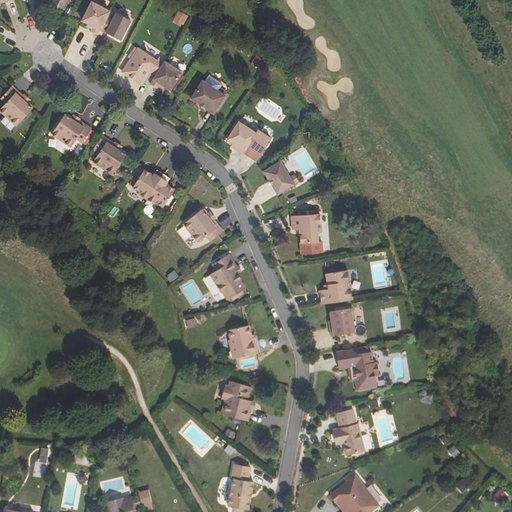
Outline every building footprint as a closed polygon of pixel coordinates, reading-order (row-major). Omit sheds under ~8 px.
[(109,12),(91,2),(82,21),(87,24),(92,26),(91,29),(90,31),(97,35),(99,30),(114,37),(115,35),(118,36),(116,39),(119,40),(129,20),(115,13),(112,18),(107,16),(109,12)] [(175,12),(173,22),(183,25),(186,15),(175,12)] [(156,62),(137,50),(121,74),(140,86),(147,76),(144,74),(147,70),(149,72),(156,76),(150,85),(157,89),(160,84),(171,91),(182,73),(165,62),(158,58),(156,62)] [(209,76),(205,83),(218,91),(220,89),(222,84),(209,76)] [(203,81),(191,99),(214,113),(227,93),(220,89),(218,91),(205,83),(203,81)] [(23,96),(12,86),(0,98),(6,103),(0,109),(0,111),(16,126),(32,109),(26,103),(21,99),(23,96)] [(64,113),(50,133),(70,146),(75,138),(81,142),(90,129),(77,120),(76,122),(70,118),(64,113)] [(256,133),(239,122),(228,140),(234,144),(237,146),(235,149),(243,154),(244,153),(255,161),(271,140),(258,130),(256,133)] [(114,144),(101,136),(92,150),(98,154),(93,162),(113,175),(125,155),(119,151),(113,146),(114,144)] [(114,144),(113,146),(119,151),(122,146),(116,142),(114,144)] [(289,179),(279,162),(263,172),(277,195),(298,183),(294,176),(289,179)] [(131,188),(137,192),(138,195),(145,200),(152,205),(156,204),(162,208),(174,190),(168,186),(167,187),(164,186),(169,178),(163,174),(156,170),(151,177),(148,175),(149,174),(143,170),(131,188)] [(183,223),(198,241),(205,236),(209,241),(223,230),(213,218),(211,220),(207,215),(202,208),(183,223)] [(291,215),(292,230),(297,229),(299,229),(300,233),(301,242),(318,241),(317,232),(322,231),(320,213),(291,215)] [(229,254),(214,263),(218,269),(210,274),(221,292),(222,292),(227,299),(245,288),(240,281),(241,280),(236,273),(234,269),(237,267),(229,254)] [(173,270),(165,277),(169,282),(177,276),(173,270)] [(347,271),(326,274),(328,285),(328,290),(324,290),(318,291),(320,305),(352,300),(347,271)] [(183,288),(194,306),(202,300),(191,283),(183,288)] [(330,312),(331,321),(332,328),(329,329),(331,337),(355,333),(353,321),(355,320),(353,309),(330,312)] [(194,318),(184,320),(186,329),(196,326),(194,318)] [(231,341),(229,342),(233,361),(257,357),(254,342),(252,343),(251,337),(249,327),(229,331),(231,341)] [(353,355),(352,349),(336,352),(339,369),(350,367),(352,377),(354,379),(357,379),(358,380),(357,382),(357,385),(357,386),(358,387),(359,388),(359,389),(378,386),(376,375),(380,374),(377,361),(373,362),(371,352),(353,355)] [(221,400),(225,401),(221,415),(247,423),(251,409),(242,407),(243,401),(246,402),(250,388),(230,382),(228,388),(225,387),(221,400)] [(253,404),(246,402),(243,401),(242,407),(251,409),(252,410),(253,404)] [(352,410),(335,414),(339,429),(331,431),(333,442),(341,440),(341,443),(344,455),(363,451),(357,424),(356,424),(352,410)] [(226,429),(223,435),(231,439),(234,433),(226,429)] [(453,445),(446,451),(453,459),(460,454),(453,445)] [(43,477),(47,449),(38,448),(34,476),(43,477)] [(233,464),(230,478),(232,478),(227,506),(231,507),(231,508),(233,511),(238,511),(240,511),(242,511),(243,509),(247,510),(252,482),(247,481),(250,467),(233,464)] [(342,477),(344,480),(352,473),(351,471),(342,477)] [(352,473),(344,480),(327,493),(333,501),(334,500),(339,507),(341,506),(344,510),(342,511),(340,511),(369,511),(378,505),(352,473)] [(224,478),(219,500),(225,502),(230,479),(224,478)] [(454,484),(459,493),(469,488),(463,478),(454,484)] [(133,499),(136,511),(141,509),(138,497),(133,499)] [(136,511),(133,499),(123,501),(123,498),(107,502),(109,511),(136,511)]
